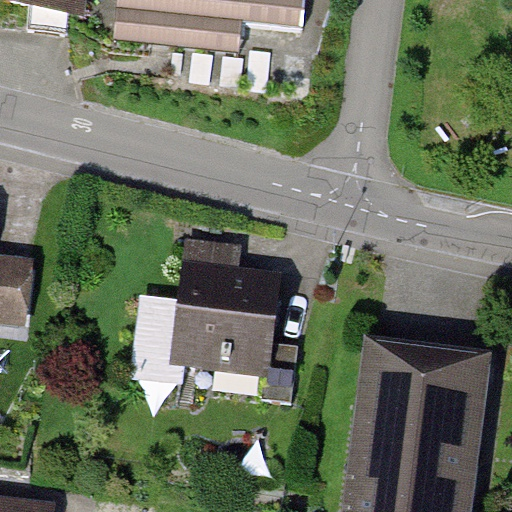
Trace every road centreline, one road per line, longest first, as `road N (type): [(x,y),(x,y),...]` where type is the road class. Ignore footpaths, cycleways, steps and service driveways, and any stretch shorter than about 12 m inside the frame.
road 1 (residential): [(0,120),(373,209)]
road 2 (residential): [(373,209),(391,0)]
road 3 (residential): [(373,209),(511,235)]
